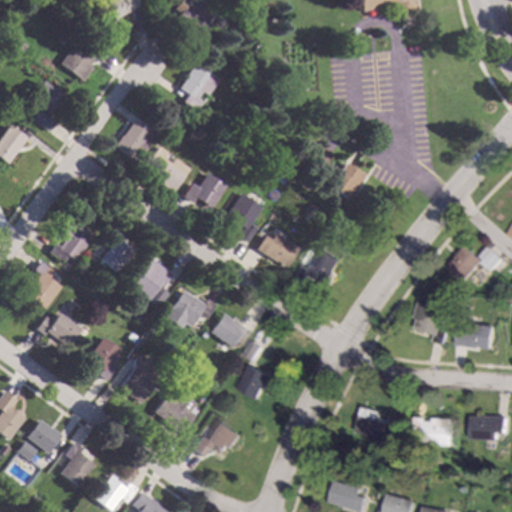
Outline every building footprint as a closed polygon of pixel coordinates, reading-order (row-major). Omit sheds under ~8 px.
[(131,0),(134,4),(111,18),(114,22),(98,31),(83,6),(93,0),(131,0)] [(186,0),(209,17),(193,39),(168,22),(174,13),(168,8),(173,0),(186,0)] [(409,0),(412,9),(395,14),(386,2),(354,11),(353,4),(349,5),(346,4),(343,2),(342,0),(409,0)] [(82,50),(87,44),(100,54),(93,62),(88,58),(83,65),(86,67),(76,81),(53,64),(69,41),(82,50)] [(20,59),(16,64),(11,60),(14,55),(20,59)] [(214,80),(204,94),(198,90),(193,98),(198,102),(192,110),(179,101),(184,94),(175,88),(184,75),(183,74),(191,63),(214,80)] [(57,95),(47,109),(46,107),(40,115),(50,122),(43,132),(26,120),(33,110),(35,111),(38,107),(17,93),(23,84),(30,89),(36,81),(57,95)] [(154,131),(148,140),(143,136),(138,144),(143,147),(132,163),(109,146),(117,135),(118,135),(128,122),(137,128),(142,122),(154,131)] [(20,137),(1,163),(0,162),(0,128),(3,124),(20,137)] [(327,154),(318,168),(303,159),(312,144),(327,154)] [(163,152),(159,158),(166,163),(170,158),(184,168),(168,191),(157,183),(158,182),(145,173),(151,163),(145,159),(154,146),(163,152)] [(360,175),(351,188),(353,189),(346,200),(323,184),(332,170),(335,172),(342,162),(360,175)] [(221,185),(205,209),(199,205),(200,204),(191,197),(187,202),(178,197),(187,183),(193,187),(202,172),(221,185)] [(281,180),(278,185),(270,180),(273,175),(281,180)] [(257,207),(246,224),(252,228),(242,242),(233,235),(239,227),(227,219),(225,221),(219,217),(236,192),(257,207)] [(87,236),(70,260),(61,254),(56,261),(43,252),(49,243),(54,246),(58,240),(54,238),(65,221),(87,236)] [(108,229),(116,235),(113,240),(128,251),(112,273),(94,259),(104,246),(98,241),(108,229)] [(293,247),(281,267),(251,248),(259,235),(266,239),(269,232),(293,247)] [(480,255),(489,245),(503,257),(492,270),(481,261),(465,280),(448,265),(466,244),(480,255)] [(340,258),(333,270),(334,270),(327,283),(309,273),(304,282),(295,277),(303,263),(310,268),(322,248),(340,258)] [(166,274),(156,288),(162,293),(153,306),(126,287),(132,277),(130,276),(143,258),(166,274)] [(59,279),(39,308),(14,292),(24,276),(28,279),(33,273),(28,270),(33,262),(59,279)] [(187,297),(188,296),(199,305),(203,300),(210,306),(200,319),(194,314),(184,327),(179,323),(175,330),(157,316),(177,290),(187,297)] [(446,308),(441,326),(449,328),(444,344),(433,340),(435,333),(415,327),(418,318),(414,317),(419,300),(446,308)] [(74,329),(61,346),(42,332),(39,335),(30,329),(39,316),(46,321),(53,313),(74,329)] [(226,321),(228,319),(246,333),(237,346),(230,341),(226,347),(204,332),(217,314),(226,321)] [(493,325),(491,347),(456,344),(457,327),(466,328),(467,322),(493,325)] [(81,332),(78,337),(73,333),(77,328),(81,332)] [(131,336),(128,341),(122,337),(125,332),(131,336)] [(114,350),(104,362),(111,367),(101,380),(92,374),(95,370),(80,359),(96,336),(114,350)] [(262,345),(254,358),(244,352),(252,339),(262,345)] [(145,359),(144,370),(147,372),(146,377),(141,380),(148,386),(134,404),(113,388),(128,369),(128,358),(145,359)] [(271,374),(264,388),(263,387),(257,398),(238,388),(250,363),(271,374)] [(188,403),(183,411),(188,415),(175,434),(156,420),(156,419),(147,412),(160,394),(170,401),(176,394),(188,403)] [(0,404),(13,414),(14,412),(19,416),(2,439),(0,437),(0,404)] [(383,411),(381,416),(389,418),(390,415),(406,420),(401,437),(386,433),(384,440),(355,431),(363,405),(383,411)] [(507,416),(506,432),(498,431),(497,439),(469,437),(471,415),(483,416),(484,414),(507,416)] [(425,416),(425,420),(433,420),(433,417),(453,418),(452,444),(421,443),(422,433),(414,432),(414,416),(425,416)] [(241,434),(232,447),(229,445),(222,454),(202,439),(218,417),(241,434)] [(55,434),(42,453),(20,437),(33,419),(55,434)] [(207,444),(198,456),(188,449),(197,436),(207,444)] [(31,450),(24,460),(11,451),(18,441),(31,450)] [(77,448),(73,453),(83,460),(84,459),(89,462),(72,486),(54,473),(64,459),(59,455),(69,442),(77,448)] [(110,478),(109,479),(119,486),(123,481),(132,488),(121,503),(115,498),(105,511),(88,498),(105,475),(110,478)] [(363,487),(361,493),(370,496),(365,511),(330,500),(337,478),(363,487)] [(155,505),(154,507),(161,511),(132,511),(134,510),(127,504),(136,491),(155,505)] [(418,500),(414,511),(385,511),(391,492),(418,500)]
